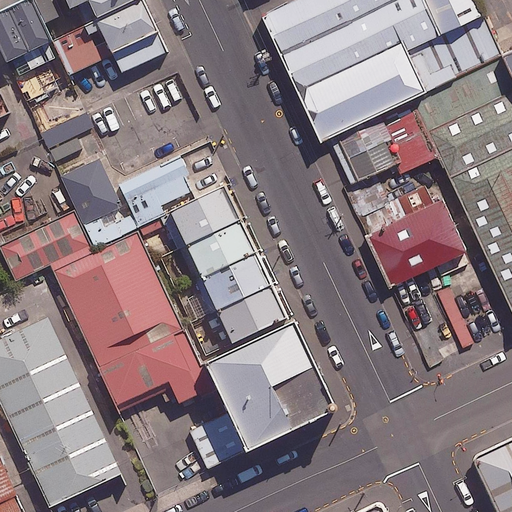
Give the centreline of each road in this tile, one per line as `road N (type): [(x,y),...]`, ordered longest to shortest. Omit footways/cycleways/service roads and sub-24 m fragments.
road 1 (residential): [(405,433),(200,0)]
road 2 (residential): [(405,433),(239,511)]
